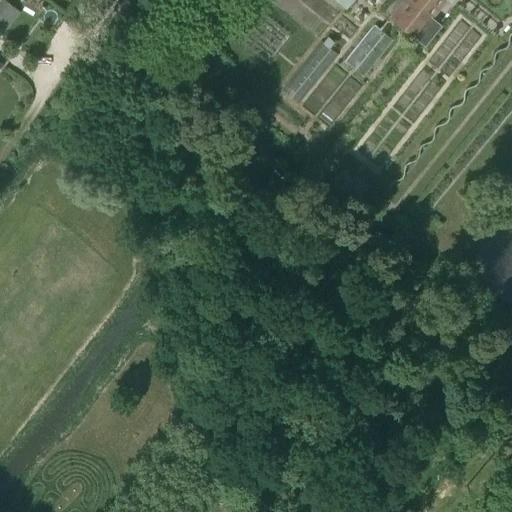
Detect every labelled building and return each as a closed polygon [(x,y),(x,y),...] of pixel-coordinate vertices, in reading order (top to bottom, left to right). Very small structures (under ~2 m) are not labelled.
[(21,12),(6,0),(0,0),(0,24),(6,29),(21,12)] [(333,0),(347,9),(352,0),(333,0)] [(404,0),(390,17),(416,37),(445,0),(449,0),(450,0),(404,0)] [(363,77),(393,40),(374,25),(344,62),(363,77)] [(294,99),(337,52),(322,39),(280,87),(294,99)]
